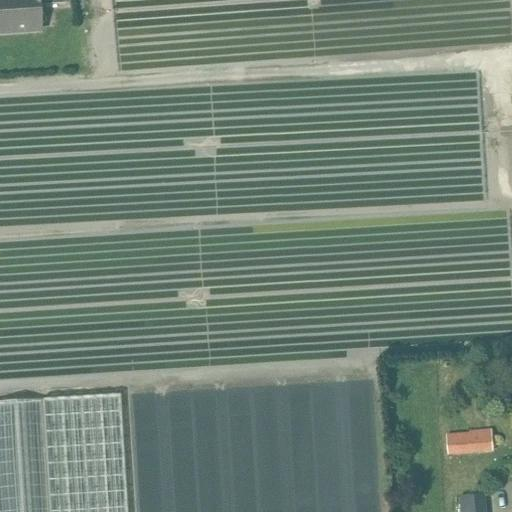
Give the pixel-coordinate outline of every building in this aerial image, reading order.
[(0,0),(0,34),(40,32),(38,7),(37,0),(0,0)] [(127,511),(120,395),(42,400),(48,511),(127,511)] [(48,511),(42,400),(0,402),(0,511),(48,511)] [(491,430),(449,434),(450,452),(492,448),(491,430)] [(484,511),(484,494),(461,496),(462,511),(484,511)]
